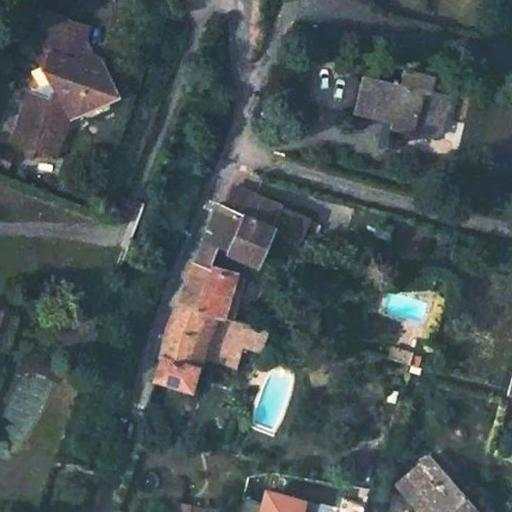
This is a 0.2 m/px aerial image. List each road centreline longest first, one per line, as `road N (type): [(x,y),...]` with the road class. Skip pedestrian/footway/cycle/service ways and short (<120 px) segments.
road 1 (residential): [(100,511),(175,275),(249,98),(269,7),(251,0)]
road 2 (unknown): [(230,144),(279,167),(511,236)]
